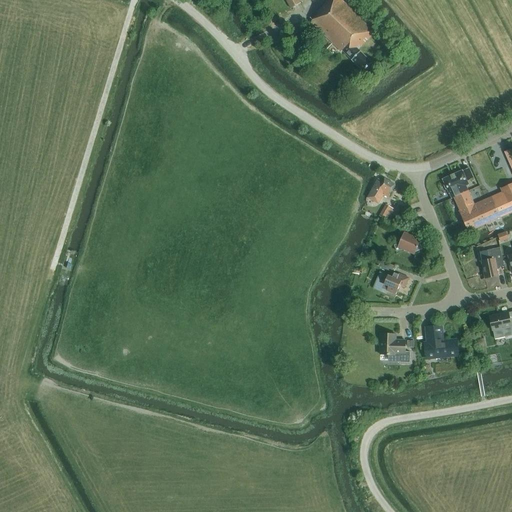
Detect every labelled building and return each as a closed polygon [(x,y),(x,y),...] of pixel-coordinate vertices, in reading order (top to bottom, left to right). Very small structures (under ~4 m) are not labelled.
[(364,71),(373,62),(359,49),(375,32),(341,0),(328,0),(317,12),(319,14),(311,22),(342,52),(343,51),(364,71)] [(452,198),(454,197),(468,191),(466,186),(469,184),(467,181),(474,178),(469,168),(463,170),(463,171),(463,170),(443,179),(445,184),(444,185),(446,189),(447,189),(449,193),(450,193),(452,198)] [(396,184),(385,179),(384,181),(377,178),(367,197),(378,203),(383,194),(388,197),(396,184)] [(454,197),(461,211),(460,212),(469,232),(511,212),(511,183),(501,188),(503,192),(475,205),(468,191),(454,197)] [(386,205),(380,216),(385,218),(391,207),(386,205)] [(403,224),(395,221),(393,226),(400,230),(403,224)] [(508,237),(506,232),(498,235),(500,240),(508,237)] [(421,239),(405,233),(400,243),(395,245),(397,251),(403,249),(414,254),(416,251),(419,250),(418,247),(417,245),(416,244),(417,241),(419,242),(421,239)] [(500,247),(488,250),(489,260),(482,261),(485,279),(498,276),(496,263),(503,261),(500,247)] [(394,265),(381,260),(379,266),(391,271),(394,265)] [(384,273),(380,283),(384,285),(382,288),(387,290),(396,294),(400,286),(405,288),(409,278),(399,274),(399,275),(395,273),(393,277),(384,273)] [(511,312),(509,313),(490,316),(493,330),(495,338),(504,336),(505,337),(511,335),(511,312)] [(428,358),(458,355),(456,340),(443,341),(442,327),(427,328),(428,343),(426,343),(428,358)] [(381,342),(380,353),(389,354),(388,362),(410,363),(411,352),(407,352),(405,352),(406,340),(396,339),(396,333),(381,333),(381,342)]
